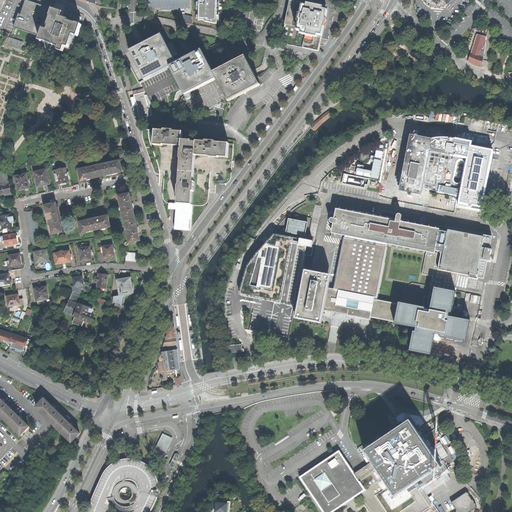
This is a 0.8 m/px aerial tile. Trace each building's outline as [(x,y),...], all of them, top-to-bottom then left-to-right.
[(63,14),(53,10),(55,3),(46,0),(29,0),(30,1),(25,0),(21,14),(19,13),(14,27),(19,29),(38,35),(37,38),(41,39),(47,41),(53,44),(61,46),(60,50),(59,52),(69,55),(71,50),(76,35),(78,36),(79,34),(82,26),(78,25),(81,17),(71,14),(68,22),(61,19),(63,14)] [(50,0),(46,0),(55,3),(53,10),(63,14),(61,19),(68,22),(71,14),(81,17),(78,25),(82,26),(85,17),(85,16),(84,16),(84,15),(83,14),(68,9),(67,10),(62,8),(62,6),(62,5),(62,4),(61,4),(51,0),(50,0)] [(149,0),(150,8),(161,8),(161,10),(178,10),(178,8),(190,8),(190,0),(149,0)] [(205,22),(221,27),(220,0),(199,0),(199,20),(205,20),(205,22)] [(282,39),(281,43),(319,51),(321,43),(324,24),(326,15),(323,14),(324,8),(290,1),(282,39)] [(130,51),(145,80),(166,69),(171,67),(177,63),(162,34),(145,43),(130,51)] [(481,56),(483,57),(486,37),(477,34),(471,53),(481,56)] [(18,47),(20,42),(17,40),(9,37),(7,43),(18,47)] [(221,41),(209,46),(212,51),(223,45),(221,41)] [(177,63),(171,67),(181,87),(182,89),(185,95),(191,92),(217,79),(214,73),(206,58),(202,50),(188,58),(182,61),(177,63)] [(481,56),(471,53),(468,61),(472,63),(475,65),(478,66),(482,67),(483,62),(483,57),(481,56)] [(232,63),(214,73),(217,79),(227,99),(229,102),(261,85),(246,56),(236,61),(232,63)] [(178,88),(181,87),(171,67),(166,69),(177,89),(178,88)] [(145,95),(144,92),(134,94),(137,104),(140,118),(152,115),(147,95),(145,95)] [(319,119),(311,127),(315,131),(323,123),(332,116),(328,111),(319,119)] [(149,136),(149,130),(143,129),(143,136),(144,141),(149,154),(155,171),(157,174),(160,174),(160,171),(159,167),(158,163),(151,145),(150,139),(149,136)] [(162,185),(165,185),(164,190),(164,196),(164,200),(167,202),(170,203),(178,204),(179,191),(180,172),(181,163),(181,159),(182,146),(170,145),(155,144),(156,130),(149,130),(149,136),(150,139),(151,145),(158,163),(159,167),(160,171),(160,174),(159,184),(162,185)] [(170,145),(182,146),(183,140),(183,132),(174,131),(165,131),(156,130),(155,144),(170,145)] [(402,184),(400,190),(409,192),(409,195),(410,196),(411,196),(413,195),(414,193),(422,195),(423,188),(461,196),(460,203),(468,204),(468,206),(469,208),(471,208),(473,207),(474,205),(482,207),(483,200),(493,151),(473,146),(457,139),(456,140),(455,140),(455,138),(451,137),(451,139),(449,139),(449,138),(437,140),(411,134),(402,184)] [(197,141),(183,140),(182,146),(181,159),(181,163),(180,172),(195,173),(195,164),(196,155),(197,141)] [(197,141),(196,155),(215,157),(228,158),(229,144),(216,143),(206,142),(197,141)] [(195,173),(194,182),(210,183),(211,173),(214,173),(226,174),(232,174),(234,144),(229,144),(228,158),(215,157),(196,155),(195,164),(195,173)] [(361,160),(364,161),(369,157),(369,155),(363,152),(361,154),(361,160)] [(110,163),(100,166),(101,171),(102,176),(107,175),(117,173),(122,172),(120,161),(110,163)] [(101,171),(100,166),(89,168),(79,170),(82,181),(86,180),(97,177),(102,176),(101,171)] [(54,170),(58,185),(63,184),(69,182),(69,179),(67,173),(66,168),(54,170)] [(34,172),(38,187),(44,185),(50,184),(47,169),(34,172)] [(0,196),(4,195),(12,194),(9,183),(6,171),(0,172),(0,196)] [(194,182),(195,173),(180,172),(179,191),(178,204),(192,205),(194,182)] [(214,173),(211,173),(210,183),(209,193),(213,193),(216,193),(216,184),(224,184),(228,184),(230,181),(232,178),(232,174),(226,174),(214,173)] [(15,176),(18,191),(24,190),(30,188),(27,174),(15,176)] [(369,185),(370,178),(344,174),(343,183),(365,187),(366,184),(369,185)] [(210,183),(194,182),(192,205),(201,206),(205,205),(208,203),(209,199),(209,193),(210,183)] [(130,218),(136,217),(133,208),(133,203),(130,194),(119,196),(124,220),(130,218)] [(45,205),(51,234),(62,232),(60,219),(59,216),(56,203),(45,205)] [(190,229),(192,205),(178,204),(170,203),(170,208),(178,208),(177,228),(190,229)] [(384,216),(351,209),(350,212),(340,209),(337,209),(336,218),(335,218),(333,218),(331,218),(331,220),(331,222),(333,223),(335,223),(333,234),(346,236),(388,244),(392,244),(427,251),(438,253),(439,253),(441,254),(446,232),(443,231),(443,230),(402,222),(403,217),(403,215),(401,214),(400,214),(398,214),(397,216),(385,213),(384,216)] [(28,212),(34,246),(41,245),(35,211),(28,212)] [(2,228),(2,229),(12,228),(11,220),(10,215),(0,216),(0,218),(2,228)] [(80,222),(82,233),(110,227),(108,216),(96,219),(92,220),(80,222)] [(130,218),(124,220),(130,243),(141,241),(138,231),(138,227),(136,217),(130,218)] [(308,222),(289,219),(286,233),(306,236),(308,222)] [(477,280),(478,277),(484,278),(488,261),(489,261),(492,250),(490,250),(492,236),(485,235),(485,233),(447,226),(446,232),(443,231),(438,253),(439,253),(438,255),(433,276),(431,289),(427,310),(423,309),(424,307),(403,303),(402,305),(374,300),(374,304),(372,312),(371,318),(399,323),(399,325),(414,328),(414,326),(417,327),(417,331),(416,333),(414,333),(411,351),(418,353),(424,354),(432,355),(436,334),(441,335),(441,337),(467,342),(471,321),(452,317),(452,318),(449,318),(450,310),(452,311),(455,294),(453,294),(455,286),(457,273),(469,275),(469,278),(477,280)] [(4,240),(5,246),(9,245),(12,244),(18,244),(17,238),(16,234),(4,236),(4,240)] [(247,266),(239,292),(241,294),(283,303),(291,305),(293,304),(303,254),(311,255),(312,248),(311,248),(312,242),(274,234),(273,235),(247,266)] [(375,297),(377,297),(388,244),(346,236),(336,289),(339,290),(352,292),(375,297)] [(104,252),(105,257),(109,256),(114,255),(113,245),(103,246),(103,247),(104,252)] [(86,247),(79,248),(80,254),(81,261),(87,260),(92,260),(90,247),(86,247)] [(36,263),(45,262),(49,261),(47,250),(34,252),(36,263)] [(55,254),(57,264),(64,263),(71,261),(71,259),(70,253),(70,251),(64,252),(60,253),(55,254)] [(427,251),(422,274),(433,276),(438,255),(439,253),(438,253),(427,251)] [(126,253),(126,260),(142,261),(142,254),(126,253)] [(11,265),(21,264),(20,258),(20,254),(9,255),(10,260),(11,265)] [(374,300),(375,297),(352,292),(339,290),(336,289),(330,288),(332,275),(305,269),(303,283),(299,282),(293,316),(294,316),(296,317),(296,319),(323,324),(325,310),(339,313),(347,314),(347,316),(371,320),(371,318),(372,312),(374,304),(374,300)] [(458,271),(455,286),(467,288),(469,278),(470,273),(458,271)] [(0,285),(10,284),(9,279),(9,274),(0,275),(0,285)] [(98,282),(97,288),(102,288),(107,288),(108,275),(103,274),(99,274),(98,277),(96,277),(95,282),(98,282)] [(73,278),(75,286),(79,285),(84,285),(83,276),(78,277),(73,278)] [(119,290),(120,295),(133,293),(132,288),(133,288),(134,285),(132,282),(131,282),(131,278),(123,279),(117,280),(119,290)] [(35,289),(37,301),(47,299),(49,299),(46,287),(40,288),(35,289)] [(81,293),(73,290),(68,304),(75,307),(77,303),(81,293)] [(7,296),(9,306),(20,304),(19,299),(18,294),(13,295),(7,296)] [(116,303),(114,308),(131,313),(132,308),(124,305),(116,303)] [(75,315),(78,308),(75,307),(68,304),(65,311),(70,313),(75,315)] [(75,315),(75,316),(78,317),(76,321),(82,323),(84,319),(91,322),(94,315),(91,314),(94,308),(93,307),(91,306),(89,306),(88,308),(80,304),(78,308),(75,315)] [(76,321),(78,317),(75,316),(72,322),(82,326),(84,319),(82,323),(76,321)] [(165,339),(176,338),(174,327),(171,327),(169,328),(165,339)] [(0,340),(12,344),(11,348),(18,350),(24,352),(26,348),(26,346),(28,339),(0,330),(0,340)] [(242,343),(226,345),(228,353),(245,351),(245,348),(243,348),(242,343)] [(160,362),(162,371),(171,369),(174,369),(175,370),(180,369),(178,358),(177,349),(172,350),(172,351),(162,352),(162,354),(159,354),(160,362)] [(424,354),(418,353),(416,364),(418,364),(422,365),(424,354)] [(162,371),(158,372),(159,377),(162,377),(163,381),(167,380),(166,373),(172,372),(171,369),(162,371)] [(0,412),(4,417),(11,409),(5,403),(0,398),(0,412)] [(37,407),(55,423),(62,416),(56,410),(51,405),(44,399),(40,403),(36,407),(36,408),(37,407)] [(37,407),(36,408),(61,431),(71,441),(72,440),(55,423),(37,407)] [(21,435),(29,426),(22,420),(18,415),(11,409),(4,417),(22,434),(21,435)] [(0,414),(21,435),(22,434),(4,417),(0,412),(0,414)] [(72,440),(71,441),(72,442),(80,433),(73,427),(69,422),(62,416),(55,423),(72,440)] [(365,489),(360,493),(372,511),(421,511),(430,506),(419,490),(422,487),(448,470),(416,422),(410,421),(404,420),(358,449),(360,453),(370,467),(357,476),(365,489)] [(171,437),(163,434),(162,436),(152,458),(159,461),(162,455),(171,437)] [(324,511),(331,511),(360,493),(365,489),(357,476),(339,451),(301,477),(324,511)] [(159,490),(159,486),(159,482),(156,474),(152,469),(148,465),(143,462),(138,459),(132,458),(127,458),(121,459),(115,461),(110,465),(105,470),(101,476),(93,494),(86,511),(151,511),(154,507),(158,499),(158,496),(159,493),(159,490)] [(452,511),(438,511),(422,487),(419,490),(430,506),(434,511),(458,511),(457,509),(452,511)] [(458,511),(469,511),(477,507),(467,492),(452,502),(457,509),(458,511)] [(216,507),(215,511),(228,511),(229,503),(217,502),(216,507)]
